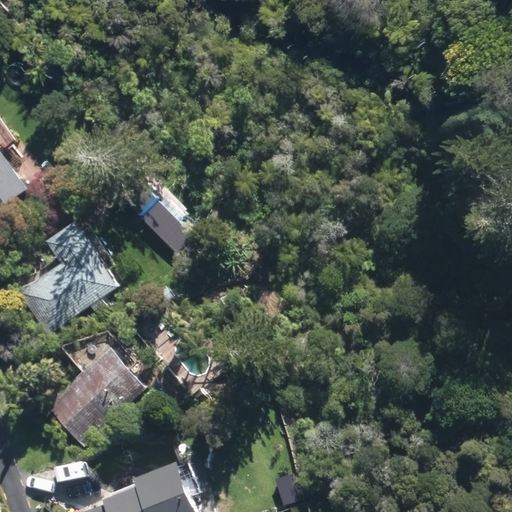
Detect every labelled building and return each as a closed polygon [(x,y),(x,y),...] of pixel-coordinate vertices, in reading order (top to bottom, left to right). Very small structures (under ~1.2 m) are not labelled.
[(0,145),(0,210),(31,188),(0,145)] [(126,285),(87,223),(59,240),(74,264),(28,293),(52,332),(126,285)] [(9,294),(0,293),(0,332),(7,333),(9,294)] [(120,353),(59,406),(91,442),(152,389),(120,353)] [(146,480),(148,486),(111,499),(113,506),(97,511),(204,511),(187,465),(146,480)]
